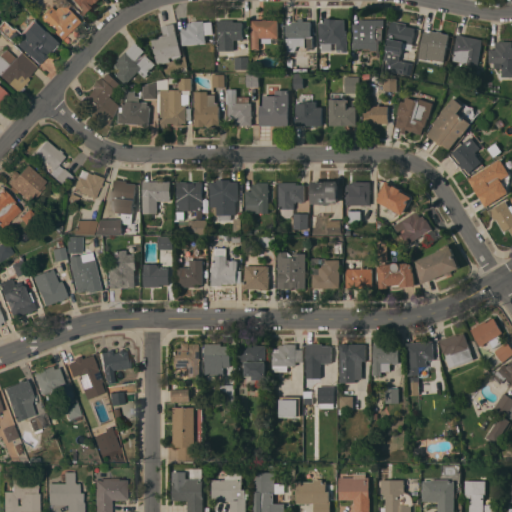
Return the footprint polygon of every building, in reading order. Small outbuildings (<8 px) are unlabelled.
[(61,40),(47,27),(48,26),(39,18),(50,6),(53,9),(56,7),(50,1),(51,0),(65,0),(70,4),(66,8),(79,21),(61,40)] [(71,0),(101,0),(98,3),(97,2),(94,5),(95,7),(85,16),(71,0)] [(320,43),(319,23),(326,23),(326,17),(331,17),(331,19),(336,19),(336,20),(345,20),(345,30),(347,30),(348,51),(342,52),(342,49),(337,49),(337,43),(320,43)] [(311,36),(313,36),(313,47),(306,47),(306,45),(297,45),(294,51),(287,52),(287,48),(286,48),(285,25),(292,24),(292,22),(299,21),(299,18),(304,18),(304,22),(311,21),(311,36)] [(32,57),(31,58),(15,44),(0,31),(0,19),(11,28),(13,27),(19,32),(31,19),(56,42),(55,44),(56,45),(39,64),(32,57)] [(383,19),(383,25),(383,42),(379,42),(379,50),(370,50),(370,48),(359,48),(359,50),(352,50),(352,23),(359,23),(359,19),(383,19)] [(183,45),(182,29),(188,28),(188,26),(188,23),(193,23),(193,21),(205,20),(205,22),(213,21),(214,34),(206,35),(207,43),(183,45)] [(218,51),(218,39),(219,39),(219,20),(234,20),(234,22),(243,22),(244,39),(234,39),(234,51),(218,51)] [(252,20),(279,20),(279,38),(260,38),(260,49),(252,49),(252,20)] [(413,44),(403,42),(399,60),(413,63),(411,75),(382,70),(392,20),(407,23),(407,25),(416,27),(413,44)] [(151,38),(164,35),(162,26),(175,23),(182,54),(181,54),(182,57),(173,59),(173,57),(170,58),(171,62),(158,65),(151,38)] [(424,32),(430,33),(431,30),(437,32),(437,30),(442,31),(442,33),(450,34),(446,51),(440,50),(437,54),(436,54),(435,59),(428,57),(427,58),(419,56),(424,32)] [(483,39),(478,64),(467,62),(467,63),(453,60),(455,51),(454,51),(458,34),(483,39)] [(511,76),(502,76),(502,68),(494,68),(494,63),(489,62),(489,49),(496,49),(496,42),(501,42),(501,41),(511,41),(511,76)] [(127,51),(128,51),(136,42),(145,50),(140,57),(142,59),(147,54),(156,63),(148,73),(149,74),(145,77),(138,71),(126,84),(116,75),(121,69),(116,65),(119,61),(119,60),(127,51)] [(0,75),(0,56),(5,49),(15,58),(21,51),(37,66),(31,73),(31,75),(29,76),(27,76),(29,78),(23,86),(24,88),(20,93),(18,91),(17,91),(0,75)] [(235,57),(249,57),(249,69),(236,69),(235,57)] [(96,112),(95,114),(80,100),(86,93),(87,95),(92,89),(104,76),(104,77),(109,72),(122,84),(111,96),(120,105),(110,126),(96,112)] [(247,73),(260,73),(260,86),(247,86),(247,73)] [(303,73),(303,78),(304,88),(298,88),(298,89),(294,89),(294,86),(294,73),(303,73)] [(225,87),(213,87),(213,74),(225,74),(225,87)] [(345,93),(345,77),(360,76),(360,93),(345,93)] [(161,112),(158,112),(158,93),(158,80),(170,78),(170,89),(171,89),(171,88),(179,87),(179,77),(192,77),(193,90),(191,90),(191,94),(190,94),(190,103),(187,103),(187,104),(182,104),(182,106),(187,105),(187,108),(192,108),(192,120),(187,120),(187,123),(183,123),(183,125),(174,125),(174,123),(169,123),(169,127),(162,127),(162,123),(161,123),(161,112)] [(398,91),(385,91),(385,89),(384,89),(384,84),(385,84),(385,78),(397,78),(398,91)] [(157,98),(144,98),(144,86),(158,82),(157,98)] [(0,86),(10,96),(0,107),(0,86)] [(252,103),(252,125),(240,125),(240,124),(235,124),(235,118),(231,118),(231,116),(229,116),(229,103),(226,103),(226,88),(237,89),(237,102),(252,103)] [(119,123),(120,112),(120,106),(123,106),(123,104),(128,101),(129,90),(135,91),(135,90),(143,90),(142,98),(141,98),(140,101),(148,102),(148,106),(150,106),(150,107),(151,107),(150,125),(119,123)] [(259,126),(259,106),(263,106),(263,95),(276,95),(276,90),(289,90),(289,126),(259,126)] [(208,91),(208,94),(216,94),(216,102),(219,102),(219,105),(220,105),(220,126),(205,126),(205,127),(195,127),(195,107),(195,91),(208,91)] [(454,97),(464,105),(458,113),(472,123),(461,137),(460,136),(450,149),(448,148),(448,149),(441,144),(427,134),(435,124),(434,122),(454,97)] [(329,125),(329,99),(349,99),(349,102),(347,102),(347,108),(349,108),(349,106),(356,106),(356,125),(329,125)] [(396,126),(400,113),(401,114),(406,100),(424,106),(421,115),(427,116),(421,134),(396,126)] [(296,125),(296,103),(301,103),(301,101),(317,101),(317,107),(323,107),(323,125),(296,125)] [(363,123),(363,106),(378,106),(378,104),(380,104),(380,106),(389,106),(389,123),(363,123)] [(33,153),(35,151),(36,151),(46,139),(58,149),(59,148),(62,151),(61,153),(65,155),(58,164),(63,168),(73,176),(64,186),(55,178),(49,173),(52,170),(49,167),(50,166),(44,161),(44,162),(33,153)] [(475,153),(476,152),(477,153),(476,154),(482,162),(469,173),(464,167),(463,169),(459,164),(460,163),(452,153),(466,142),(475,153)] [(469,179),(501,159),(511,174),(501,180),(509,192),(486,207),(469,179)] [(43,184),(45,186),(35,198),(33,196),(28,201),(8,183),(12,178),(10,176),(15,170),(19,174),(27,164),(46,181),(43,184)] [(73,189),(78,176),(85,179),(87,172),(92,174),(92,173),(104,177),(101,184),(102,184),(101,187),(99,186),(95,198),(73,189)] [(122,219),(122,213),(114,212),(115,202),(114,202),(114,200),(115,200),(115,199),(112,199),(113,190),(114,190),(115,179),(128,181),(128,182),(137,184),(135,200),(136,200),(134,214),(133,224),(123,223),(123,234),(95,234),(99,219),(122,219)] [(217,181),(217,179),(229,179),(229,181),(238,181),(238,201),(236,201),(236,215),(231,215),(231,220),(218,220),(218,215),(211,215),(211,182),(217,181)] [(377,201),(380,195),(378,194),(386,180),(413,195),(413,196),(414,197),(413,199),(409,206),(408,206),(403,215),(377,201)] [(171,181),(171,201),(158,201),(158,213),(143,213),(143,195),(144,195),(144,181),(171,181)] [(178,182),(185,182),(196,183),(196,181),(203,181),(203,200),(204,200),(203,211),(194,210),(190,210),(177,210),(178,182)] [(311,181),(320,181),(320,182),(326,182),(326,181),(338,181),(338,203),(312,204),(311,181)] [(346,205),(346,186),(347,186),(347,183),(352,183),(352,181),(371,181),(371,205),(346,205)] [(246,191),(252,191),(253,183),(257,183),(257,182),(269,182),(268,213),(245,213),(246,191)] [(297,182),(297,184),(305,184),(305,201),(294,201),(294,213),(294,214),(291,217),(284,217),(281,215),(281,209),(279,209),(279,182),(297,182)] [(8,221),(9,222),(5,226),(4,225),(2,228),(0,225),(0,191),(1,190),(0,189),(2,188),(15,201),(13,202),(20,210),(8,221)] [(497,219),(495,220),(489,211),(503,202),(502,201),(505,199),(509,206),(511,205),(511,231),(510,228),(505,231),(497,219)] [(41,222),(31,230),(20,217),(29,209),(41,222)] [(349,223),(349,211),(361,210),(361,222),(349,223)] [(417,211),(421,217),(423,215),(426,219),(427,219),(433,229),(408,245),(401,233),(406,231),(404,228),(398,231),(394,225),(417,211)] [(308,229),(294,229),(294,214),(294,213),(309,213),(308,229)] [(93,234),(74,234),(78,219),(97,220),(93,234)] [(208,219),(208,234),(189,234),(189,219),(208,219)] [(327,234),(327,220),(341,219),(341,220),(344,220),(344,230),(342,230),(342,234),(327,234)] [(261,236),(276,235),(276,248),(261,248),(261,236)] [(68,236),(82,236),(81,252),(75,252),(77,259),(70,260),(68,252),(67,252),(68,236)] [(174,236),(174,249),(159,249),(159,236),(174,236)] [(0,243),(5,240),(14,252),(5,258),(4,257),(0,260),(0,243)] [(238,270),(242,270),(242,283),(238,283),(234,283),(234,284),(232,284),(232,283),(229,283),(229,284),(224,284),(224,283),(223,283),(223,285),(219,285),(219,286),(213,286),(213,285),(213,272),(211,272),(211,267),(212,267),(212,266),(213,266),(213,264),(215,264),(215,263),(214,263),(214,256),(215,256),(215,252),(214,252),(214,246),(216,246),(216,242),(227,242),(227,255),(228,255),(228,261),(230,261),(230,260),(232,260),(232,259),(236,259),(236,260),(238,260),(238,270)] [(438,252),(437,250),(449,243),(455,256),(456,255),(461,266),(460,266),(461,268),(452,271),(453,273),(446,276),(445,274),(423,283),(417,261),(438,252)] [(67,258),(55,261),(52,249),(64,246),(67,258)] [(109,288),(107,267),(114,266),(114,264),(112,264),(112,257),(113,257),(113,250),(128,249),(128,254),(136,253),(137,269),(135,269),(136,286),(109,288)] [(278,251),(288,251),(288,257),(293,257),(293,253),(306,253),(307,288),(296,288),(296,287),(293,287),(293,288),(278,288),(278,251)] [(259,253),(259,265),(269,265),(269,275),(270,275),(270,289),(245,288),(245,278),(245,253),(259,253)] [(98,278),(99,279),(100,282),(99,282),(100,289),(89,292),(88,291),(77,294),(77,291),(76,291),(70,261),(86,258),(89,269),(95,268),(98,278)] [(28,271),(27,272),(27,273),(18,277),(18,276),(17,276),(11,264),(22,259),(28,271)] [(204,284),(196,284),(196,287),(188,287),(178,287),(178,267),(191,267),(191,259),(204,259),(204,284)] [(340,288),(313,288),(313,274),(319,274),(319,265),(326,265),(326,259),(340,259),(340,288)] [(362,259),(362,266),(364,267),(364,268),(373,268),(373,286),(365,286),(365,288),(346,288),(347,268),(347,259),(362,259)] [(410,262),(410,264),(413,263),(413,266),(414,266),(414,272),(416,272),(417,286),(402,286),(402,285),(398,286),(395,287),(392,287),(389,286),(389,288),(380,288),(379,264),(393,263),(394,263),(396,262),(397,262),(399,262),(400,263),(410,262)] [(170,284),(161,284),(161,286),(145,286),(145,264),(160,264),(160,267),(170,267),(170,284)] [(39,291),(33,276),(53,268),(53,269),(54,269),(56,269),(57,270),(58,271),(66,293),(67,292),(68,295),(67,296),(68,298),(68,297),(69,300),(60,304),(59,301),(54,302),(50,303),(50,304),(48,305),(48,304),(45,305),(39,291)] [(0,282),(12,277),(13,279),(18,277),(19,281),(21,280),(25,290),(28,289),(36,308),(31,310),(32,312),(28,314),(27,312),(13,318),(0,285),(0,282)] [(472,329),(485,320),(487,323),(494,318),(503,333),(500,335),(504,342),(494,348),(490,340),(481,345),(472,329)] [(440,340),(457,334),(458,336),(465,333),(475,359),(456,366),(456,364),(450,367),(440,340)] [(407,343),(434,341),(435,359),(428,360),(428,358),(427,358),(428,366),(419,367),(419,375),(409,375),(407,343)] [(511,355),(503,362),(496,353),(497,352),(495,351),(507,341),(511,347),(511,355)] [(200,358),(201,358),(201,360),(200,360),(200,377),(190,377),(190,366),(175,366),(175,356),(176,356),(176,348),(183,348),(183,342),(190,342),(190,343),(200,343),(200,358)] [(241,342),(258,343),(258,345),(267,345),(267,380),(254,379),(254,376),(247,376),(247,361),(240,361),(241,342)] [(230,343),(230,345),(231,345),(231,367),(224,367),(224,374),(205,374),(205,353),(203,353),(203,347),(205,347),(205,343),(230,343)] [(273,371),(273,366),(272,366),(272,352),(273,352),(273,348),(279,348),(279,345),(284,345),(284,343),(296,343),(296,349),(303,349),(303,361),(297,361),(297,366),(288,366),(288,371),(273,371)] [(307,363),(307,343),(323,343),(323,345),(332,345),(332,363),(307,363)] [(374,343),(390,344),(390,346),(399,346),(399,363),(391,363),(391,371),(381,371),(381,375),(374,375),(374,343)] [(340,344),(366,344),(366,361),(363,361),(363,379),(356,379),(356,382),(340,382),(340,344)] [(113,370),(115,382),(107,383),(103,371),(101,352),(107,351),(107,350),(111,349),(111,350),(112,350),(112,352),(118,352),(119,350),(123,349),(124,351),(126,350),(127,358),(129,357),(130,367),(113,370)] [(92,354),(98,369),(102,381),(83,389),(77,375),(72,377),(70,371),(67,372),(65,366),(68,365),(67,364),(92,354)] [(511,384),(505,378),(500,384),(492,377),(504,363),(508,366),(511,361),(511,384)] [(65,383),(53,387),(54,389),(41,394),(33,372),(52,365),(54,368),(58,367),(65,383)] [(419,395),(410,395),(409,377),(419,376),(419,395)] [(35,414),(17,421),(15,418),(15,419),(13,416),(14,416),(14,415),(12,415),(11,412),(13,412),(9,400),(8,401),(7,398),(8,398),(7,395),(6,396),(5,393),(6,393),(4,388),(19,382),(19,381),(22,380),(23,381),(24,381),(24,380),(28,378),(30,382),(29,383),(30,387),(31,387),(32,389),(31,389),(34,395),(31,402),(35,414)] [(221,384),(225,385),(225,379),(232,380),(232,384),(233,384),(233,380),(236,380),(236,402),(221,401),(221,384)] [(334,386),(318,386),(317,402),(334,402),(334,386)] [(400,403),(386,403),(386,388),(400,388),(400,403)] [(191,389),(191,401),(172,402),(172,389),(191,389)] [(124,403),(110,405),(106,393),(123,391),(124,403)] [(511,397),(511,418),(496,443),(487,437),(503,413),(495,408),(504,393),(511,397)] [(301,396),(301,416),(281,416),(281,397),(301,396)] [(354,409),(341,409),(341,414),(339,414),(339,409),(340,409),(340,396),(354,396),(354,409)] [(81,415),(69,418),(66,405),(77,402),(81,415)] [(196,461),(180,461),(180,446),(174,446),(174,407),(196,407),(196,461)] [(46,413),(47,416),(51,414),(54,420),(49,422),(50,424),(38,429),(38,432),(34,433),(34,431),(33,431),(28,419),(46,413)] [(19,437),(7,442),(2,429),(13,424),(19,437)] [(121,447),(114,427),(92,435),(100,455),(121,447)] [(127,499),(111,499),(111,511),(95,511),(95,478),(100,478),(100,468),(110,468),(110,477),(118,477),(118,479),(127,479),(127,499)] [(204,511),(189,511),(189,500),(173,500),(173,471),(187,471),(187,478),(191,478),(191,468),(203,468),(203,479),(204,479),(204,511)] [(48,483),(65,483),(65,471),(74,471),(74,482),(79,482),(79,492),(82,492),(82,501),(84,501),(84,511),(67,511),(67,504),(48,504),(48,483)] [(244,489),(250,489),(251,499),(248,499),(248,511),(232,511),(232,501),(213,501),(213,479),(227,479),(227,475),(230,472),(232,471),(235,471),(238,472),(241,473),(242,473),(243,474),(244,489)] [(255,478),(259,478),(259,474),(264,474),(264,478),(276,478),(276,483),(286,483),(286,493),(275,493),(275,502),(286,503),(286,511),(260,511),(260,496),(255,496),(255,478)] [(423,481),(431,481),(431,477),(441,477),(441,474),(450,474),(450,483),(451,483),(453,481),(454,481),(454,511),(439,511),(439,500),(423,501),(423,481)] [(339,477),(354,477),(354,475),(367,475),(367,477),(370,477),(370,498),(371,498),(371,511),(355,511),(355,500),(339,499),(339,477)] [(39,511),(20,511),(4,511),(4,491),(12,491),(12,479),(37,479),(37,485),(38,485),(38,487),(37,493),(39,493),(39,511)] [(297,481),(314,481),(314,479),(323,479),(323,481),(327,481),(327,485),(328,485),(328,491),(330,491),(330,493),(332,493),(332,495),(330,495),(330,496),(331,496),(331,511),(315,511),(315,503),(297,503),(297,481)] [(405,479),(405,484),(405,492),(408,492),(410,493),(412,495),(414,499),(414,500),(414,506),(412,506),(412,511),(381,511),(381,507),(386,507),(386,497),(384,497),(384,494),(381,494),(381,480),(405,479)] [(470,511),(470,498),(465,498),(465,480),(486,480),(486,495),(485,495),(485,504),(496,504),(496,511),(470,511)]
